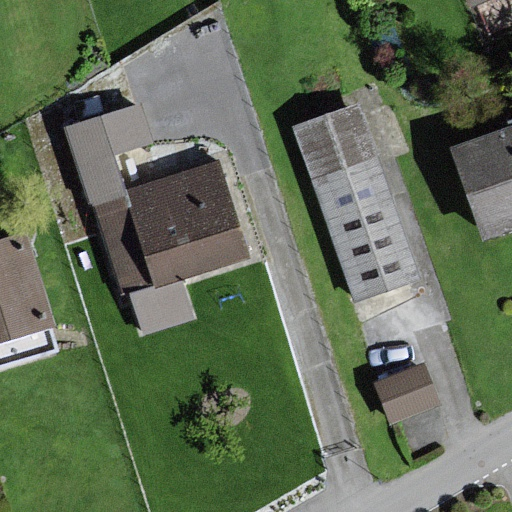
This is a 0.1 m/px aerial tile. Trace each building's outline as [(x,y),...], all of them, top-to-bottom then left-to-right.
[(511,0),(456,0),(462,17),(506,0),(511,0)] [(357,119),(292,139),(353,310),(414,287),(357,119)] [(511,122),(454,139),(483,240),(511,231),(511,122)] [(248,259),(219,160),(94,198),(123,296),(248,259)] [(23,232),(0,238),(0,342),(51,328),(23,232)]
